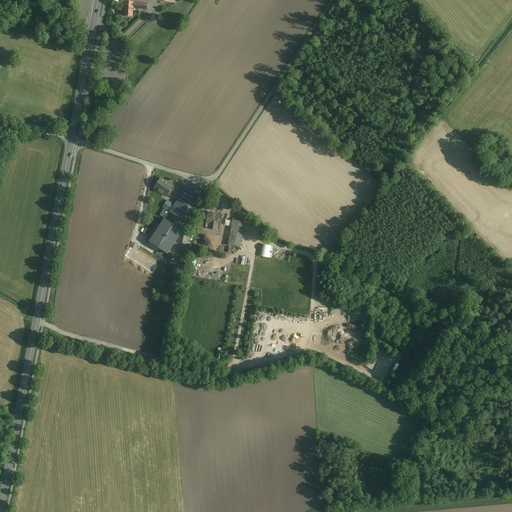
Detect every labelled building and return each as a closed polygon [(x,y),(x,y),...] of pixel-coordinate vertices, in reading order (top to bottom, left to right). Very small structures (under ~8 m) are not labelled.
[(133,1),(125,0),(124,16),(132,17),(133,9),(133,2),(133,1)] [(173,186),(161,178),(154,188),(166,196),(173,186)] [(188,186),(178,201),(187,207),(197,191),(188,186)] [(162,207),(180,219),(184,212),(174,205),(167,200),(162,207)] [(178,201),(174,205),(184,212),(180,219),(184,222),(189,214),(192,210),(187,207),(178,201)] [(222,216),(208,213),(206,223),(210,223),(209,229),(216,230),(217,225),(220,225),(222,216)] [(167,253),(182,229),(162,217),(147,241),(167,253)] [(241,247),(245,223),(233,220),(228,245),(241,247)] [(366,366),(372,369),(376,362),(370,359),(366,366)]
